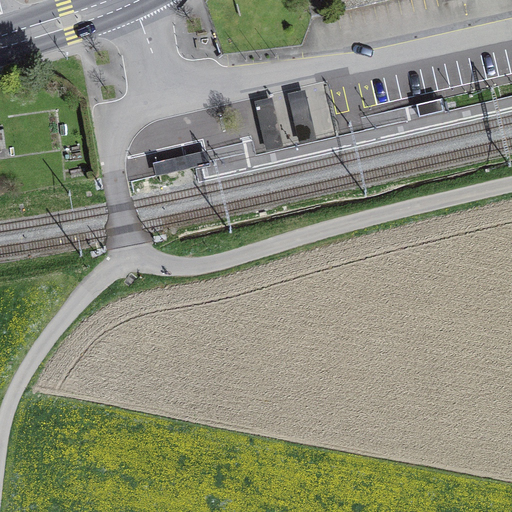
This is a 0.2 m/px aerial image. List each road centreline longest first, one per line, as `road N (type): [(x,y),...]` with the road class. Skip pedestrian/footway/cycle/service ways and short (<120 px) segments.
road 1 (unclassified): [(511,189),(219,261),(170,267),(133,260)]
road 2 (unclassified): [(511,29),(235,87),(162,92)]
road 3 (unclassified): [(0,453),(9,408),(52,326),(133,260)]
road 4 (primary): [(7,39),(121,0)]
